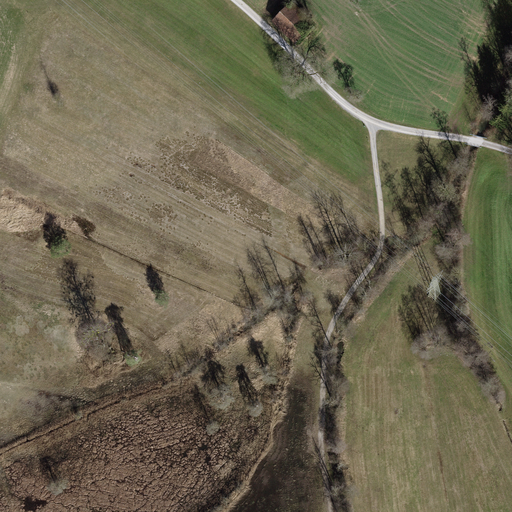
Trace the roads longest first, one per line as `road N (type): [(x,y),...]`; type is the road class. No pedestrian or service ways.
road 1 (track): [(330,511),(320,446),(325,350),(337,314),(381,243),(371,121)]
road 2 (track): [(236,0),(363,117),(511,151)]
